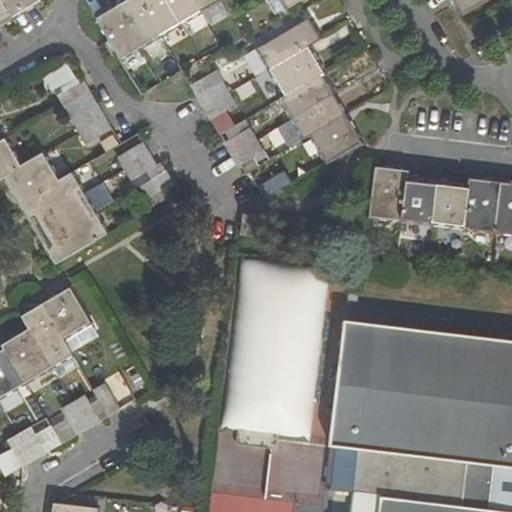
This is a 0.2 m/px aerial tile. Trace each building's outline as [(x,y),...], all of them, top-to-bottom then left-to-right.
[(0,0),(12,20),(41,3),(39,0),(0,0)] [(0,0),(0,26),(12,20),(0,0)] [(139,0),(131,0),(117,8),(141,49),(162,38),(139,0)] [(167,0),(139,0),(162,38),(182,26),(167,0)] [(193,0),(167,0),(182,26),(202,14),(193,0)] [(220,0),(193,0),(202,14),(222,3),(220,0)] [(283,0),(289,10),(306,0),(283,0)] [(454,0),(463,15),(489,0),(454,0)] [(117,8),(98,20),(122,61),(141,49),(117,8)] [(260,51),(272,71),(310,49),(322,42),(310,21),(304,25),(260,51)] [(310,49),(272,71),(288,99),(324,77),(326,76),(310,49)] [(246,59),(257,80),(268,74),(258,53),(246,59)] [(218,73),(192,88),(205,111),(231,95),(218,73)] [(324,77),(288,99),(281,102),(293,121),(335,97),(324,77)] [(92,91),(85,79),(59,95),(65,107),(92,91)] [(241,103),(261,97),(257,84),(238,90),(241,103)] [(231,95),(205,111),(212,122),(238,106),(231,95)] [(347,117),(335,97),(293,121),(305,142),(312,138),(347,117)] [(108,118),(102,108),(75,124),(81,134),(108,118)] [(363,145),(347,117),(312,138),(328,165),(363,145)] [(108,118),(81,134),(87,145),(114,129),(108,118)] [(251,130),(226,146),(232,157),(258,142),(251,130)] [(5,141),(0,144),(0,180),(6,177),(27,165),(12,138),(5,141)] [(258,142),(232,157),(239,169),(265,154),(258,142)] [(153,155),(146,144),(119,160),(126,171),(153,155)] [(27,165),(6,177),(22,205),(60,183),(44,155),(27,165)] [(153,155),(126,171),(132,182),(160,166),(153,155)] [(408,174),(377,171),(371,220),(403,224),(407,182),(408,174)] [(165,174),(142,187),(148,199),(175,183),(168,172),(165,174)] [(287,174),(260,189),(267,201),(294,186),(287,174)] [(60,183),(22,205),(34,225),(85,195),(74,175),(60,183)] [(466,231),(497,235),(503,185),(472,181),(471,189),(466,231)] [(407,182),(403,224),(434,227),(439,185),(407,182)] [(434,227),(466,231),(471,189),(439,185),(434,227)] [(511,236),(511,185),(503,185),(497,235),(511,236)] [(85,195),(34,225),(46,244),(96,214),(85,195)] [(96,214),(46,244),(58,265),(108,235),(96,214)] [(242,237),(260,240),(262,220),(244,218),(242,237)] [(239,264),(226,434),(311,441),(325,271),(239,264)] [(94,324),(72,287),(47,302),(69,338),(94,324)] [(69,338),(47,302),(23,316),(31,329),(54,369),(78,355),(69,338)] [(511,511),(511,342),(346,323),(326,493),(354,497),(351,511),(511,511)] [(54,369),(31,329),(5,345),(7,349),(28,385),(54,369)] [(28,385),(7,349),(0,352),(0,399),(1,401),(28,385)] [(113,414),(125,407),(111,382),(99,389),(113,414)] [(89,428),(102,420),(87,396),(74,403),(89,428)] [(89,428),(74,403),(63,410),(78,435),(89,428)] [(32,427),(20,435),(35,460),(48,453),(32,427)] [(10,441),(25,466),(35,460),(20,435),(10,441)]
